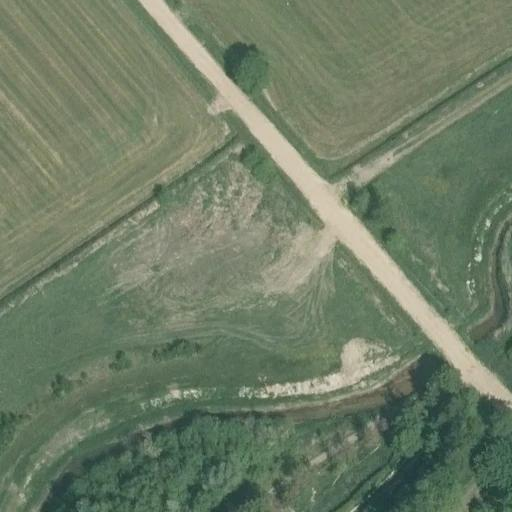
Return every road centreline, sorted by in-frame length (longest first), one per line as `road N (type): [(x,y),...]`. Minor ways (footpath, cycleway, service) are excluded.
road 1 (track): [(326,192),(511,416)]
road 2 (track): [(158,0),(326,192)]
